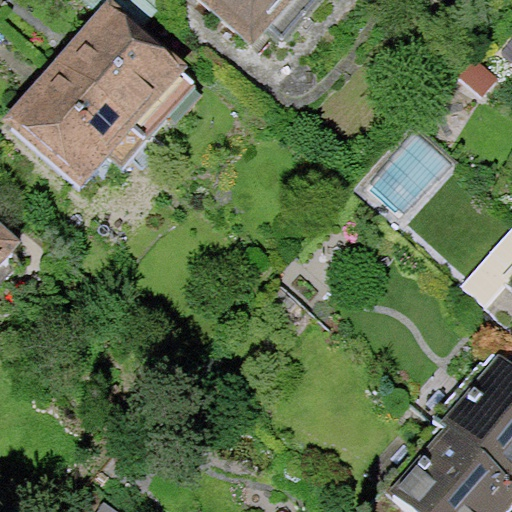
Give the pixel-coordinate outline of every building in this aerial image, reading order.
[(53,67),(144,148),(167,122),(152,109),(179,79),(132,37),(153,15),(136,0),(81,0),(107,23),(89,43),(83,50),(74,43),(53,67)] [(136,0),(153,15),(166,0),(198,0),(251,47),(265,32),(282,47),(323,0),(136,0)] [(12,130),(79,190),(106,160),(121,173),(144,148),(53,67),(31,90),(40,98),(36,102),(12,130)] [(511,235),(462,292),(511,335),(511,235)] [(12,258),(15,255),(0,241),(0,289),(17,270),(12,258)] [(440,432),(511,496),(511,373),(509,377),(492,362),(434,427),(440,432)] [(509,511),(511,509),(511,496),(440,432),(408,468),(410,469),(387,494),(386,493),(368,511),(509,511)]
